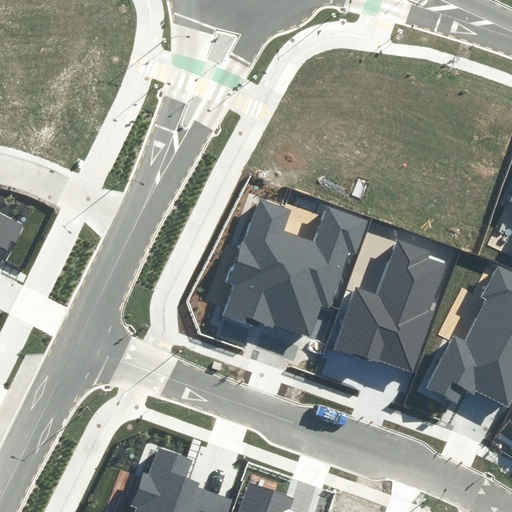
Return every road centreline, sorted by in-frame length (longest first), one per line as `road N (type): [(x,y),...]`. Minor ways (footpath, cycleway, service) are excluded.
road 1 (residential): [(508,511),(439,475),(77,346)]
road 2 (tertiary): [(266,15),(197,142),(157,180)]
road 3 (tertiary): [(157,180),(160,126),(197,0)]
road 4 (tertiary): [(77,346),(0,502)]
road 5 (residential): [(0,160),(134,222)]
road 6 (tertiary): [(134,222),(77,346)]
